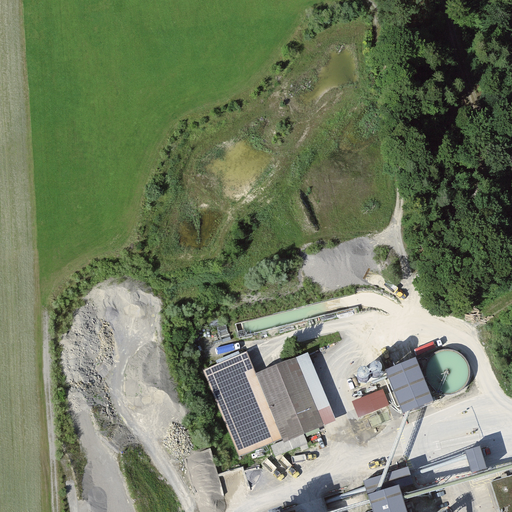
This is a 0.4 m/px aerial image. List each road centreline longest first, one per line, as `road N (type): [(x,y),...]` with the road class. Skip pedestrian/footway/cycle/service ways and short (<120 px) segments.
road 1 (track): [(443,0),(483,128),(485,168),(470,209),(404,288)]
road 2 (track): [(56,511),(45,323)]
